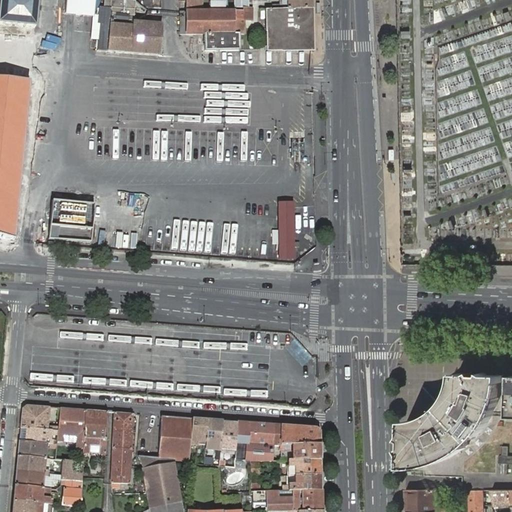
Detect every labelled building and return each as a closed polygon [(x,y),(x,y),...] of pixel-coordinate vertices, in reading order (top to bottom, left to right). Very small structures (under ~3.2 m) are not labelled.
[(0,0),(0,24),(35,28),(37,0),(0,0)] [(0,0),(0,237),(14,241),(28,103),(0,100),(0,0)] [(66,0),(66,14),(80,16),(93,17),(91,40),(98,41),(97,51),(107,52),(111,0),(103,0),(103,8),(99,7),(99,0),(66,0)] [(111,0),(107,52),(159,57),(162,28),(160,24),(133,21),(135,0),(134,0),(111,0)] [(202,11),(201,0),(185,0),(186,12),(180,12),(180,35),(204,34),(205,52),(239,51),(238,35),(244,35),(244,20),(252,20),(251,9),(243,9),(243,12),(202,11)] [(311,9),(310,0),(287,0),(288,10),(267,10),(267,31),(268,31),(269,50),(283,50),(283,51),(312,50),(311,9)] [(0,100),(28,103),(30,81),(0,78),(0,100)] [(183,122),(227,124),(228,94),(163,91),(163,96),(177,97),(177,100),(184,100),(183,122)] [(279,203),(278,261),(295,261),(295,203),(279,203)] [(401,257),(402,265),(421,265),(421,257),(401,257)] [(471,444),(471,441),(474,438),(477,438),(478,437),(483,432),(486,427),(490,422),(493,417),(494,415),(496,412),(496,411),(498,405),(500,399),(502,393),(503,387),(504,381),(504,375),(458,373),(457,382),(455,389),(453,393),(440,405),(427,418),(421,420),(416,420),(405,421),(405,467),(418,467),(426,466),(430,465),(436,463),(442,461),(448,459),(454,456),(459,453),(464,449),(469,445),(471,444)] [(47,430),(50,408),(26,406),(22,409),(21,428),(27,429),(47,430)] [(85,411),(60,409),(58,431),(58,436),(57,442),(63,442),(64,436),(77,437),(77,443),(77,449),(83,449),(85,411)] [(108,412),(85,411),(83,449),(83,452),(87,452),(90,453),(90,445),(99,445),(99,453),(106,453),(108,412)] [(133,414),(115,413),(114,431),(132,432),(133,414)] [(158,458),(138,456),(143,469),(175,464),(174,459),(188,459),(191,419),(161,417),(158,457),(158,458)] [(208,420),(192,419),(191,444),(197,445),(198,441),(206,442),(208,420)] [(223,421),(208,420),(206,442),(206,446),(205,449),(217,450),(217,453),(220,453),(223,421)] [(237,423),(223,421),(220,453),(219,460),(223,461),(224,451),(235,451),(237,423)] [(274,425),(237,423),(235,451),(235,461),(250,462),(265,462),(272,461),(274,446),(273,446),(274,425)] [(281,426),(274,425),(273,446),(274,446),(272,461),(280,461),(281,461),(281,451),(283,451),(283,446),(294,446),(320,445),(320,432),(316,429),(281,426)] [(27,429),(21,428),(19,442),(26,442),(27,429)] [(58,436),(58,431),(51,431),(47,430),(27,429),(26,442),(47,444),(52,444),(53,441),(50,440),(50,435),(58,436)] [(132,432),(114,431),(113,449),(131,449),(132,432)] [(47,444),(26,442),(19,442),(18,456),(46,459),(47,444)] [(320,461),(320,445),(294,446),(294,448),(291,451),(283,451),(281,451),(281,461),(284,461),(288,461),(320,461)] [(501,463),(503,463),(510,463),(511,463),(511,455),(510,455),(510,446),(504,446),(504,455),(501,455),(501,463)] [(113,449),(112,466),(130,467),(131,449),(113,449)] [(44,470),(46,459),(18,456),(16,471),(44,474),(49,474),(49,471),(44,470)] [(82,479),(83,462),(63,460),(62,475),(61,480),(72,481),(78,482),(82,482),(82,479)] [(288,468),(288,476),(299,476),(321,476),(320,461),(288,461),(284,461),(284,465),(288,465),(288,468)] [(175,464),(143,469),(142,470),(146,493),(150,509),(145,511),(185,511),(186,502),(182,503),(175,464)] [(259,464),(251,464),(251,475),(259,475),(259,464)] [(111,484),(129,485),(130,467),(112,466),(111,484)] [(16,471),(15,486),(43,488),(44,477),(48,478),(49,474),(44,474),(16,471)] [(43,488),(50,489),(52,474),(49,474),(48,478),(44,477),(43,488)] [(299,476),(288,476),(288,485),(288,488),(284,488),(284,491),(288,491),(292,491),(321,491),(321,476),(299,476)] [(259,479),(251,479),(251,487),(251,490),(259,489),(259,479)] [(81,508),(82,482),(78,482),(77,490),(71,489),(65,489),(63,506),(81,508)] [(15,490),(13,501),(42,504),(49,505),(51,505),(52,500),(49,499),(50,493),(42,492),(15,490)] [(406,490),(406,511),(435,511),(436,511),(438,511),(441,511),(441,507),(437,507),(436,490),(406,490)] [(470,511),(485,511),(485,495),(485,490),(484,490),(470,491),(470,511)] [(511,501),(511,495),(511,490),(494,490),(495,495),(497,508),(501,507),(501,503),(511,501)] [(267,491),(266,492),(266,511),(309,511),(321,511),(321,491),(292,491),(292,499),(279,499),(279,491),(267,491)] [(13,501),(12,511),(40,511),(42,504),(13,501)]
